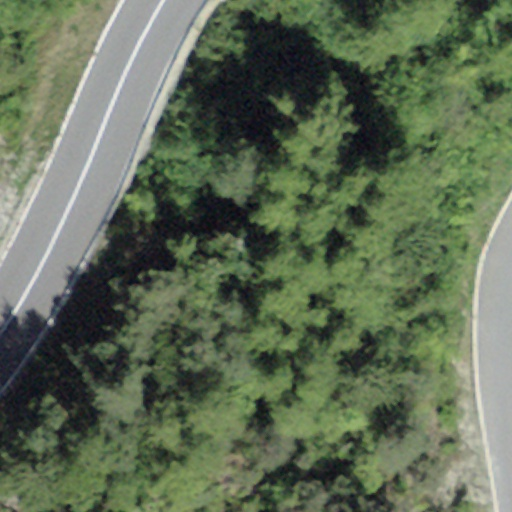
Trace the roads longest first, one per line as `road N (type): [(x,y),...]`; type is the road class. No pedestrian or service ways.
road 1 (secondary): [(0,333),(27,294),(162,0)]
road 2 (tertiary): [(511,298),(511,418)]
